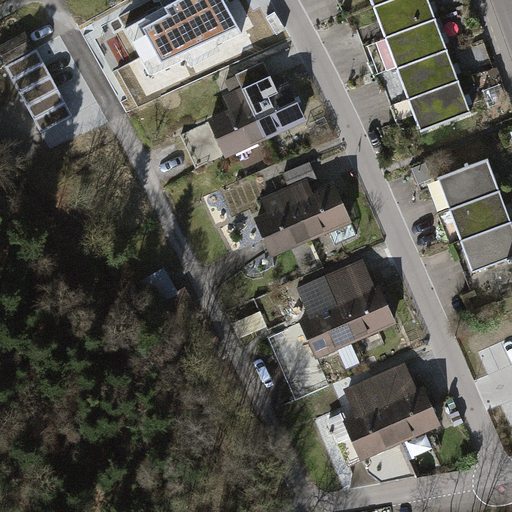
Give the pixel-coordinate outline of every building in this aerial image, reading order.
[(244,36),(224,0),(184,0),(127,31),(152,77),(244,36)] [(429,0),(391,0),(375,6),(386,37),(436,19),(429,0)] [(436,19),(386,37),(397,68),(448,50),(436,19)] [(25,34),(0,46),(0,51),(6,62),(33,48),(25,34)] [(34,50),(7,64),(21,91),(18,93),(40,134),(71,118),(34,50)] [(448,50),(397,68),(409,99),(459,81),(448,50)] [(262,62),(236,74),(243,90),(265,136),(304,118),(289,86),(278,91),(271,75),(268,76),(262,62)] [(232,95),(231,96),(237,109),(211,121),(226,154),(265,136),(243,90),(241,91),(235,77),(226,81),(232,95)] [(459,81),(409,99),(420,130),(471,112),(459,81)] [(226,154),(211,121),(182,135),(196,167),(226,154)] [(488,159),(439,177),(450,208),(500,190),(488,159)] [(310,164),(284,175),(290,189),(311,236),(328,228),(335,244),(356,235),(335,186),(309,198),(303,183),(316,178),(310,164)] [(311,236),(290,189),(264,200),(270,215),(257,221),(271,253),(311,236)] [(500,190),(450,208),(462,240),(511,222),(500,190)] [(511,223),(511,222),(462,240),(473,271),(511,256),(511,223)] [(361,260),(327,275),(355,338),(394,321),(380,288),(360,296),(355,283),(368,277),(361,260)] [(511,265),(495,270),(499,285),(511,282),(511,265)] [(163,270),(151,278),(164,299),(176,292),(163,270)] [(314,317),(302,322),(316,355),(355,338),(327,275),(301,286),(314,317)] [(199,310),(185,287),(176,292),(164,299),(163,300),(177,323),(199,310)] [(260,312),(254,314),(260,328),(266,325),(260,312)] [(260,328),(254,314),(233,323),(239,337),(260,328)] [(316,355),(302,322),(270,336),(299,400),(330,386),(316,355)] [(400,439),(439,422),(425,390),(417,393),(404,363),(373,377),(374,379),(400,439)] [(400,439),(374,379),(349,390),(358,410),(362,408),(365,415),(346,424),(352,437),(361,456),(400,439)] [(352,437),(346,424),(342,414),(328,420),(332,429),(329,430),(331,435),(334,434),(338,443),(352,437)]
